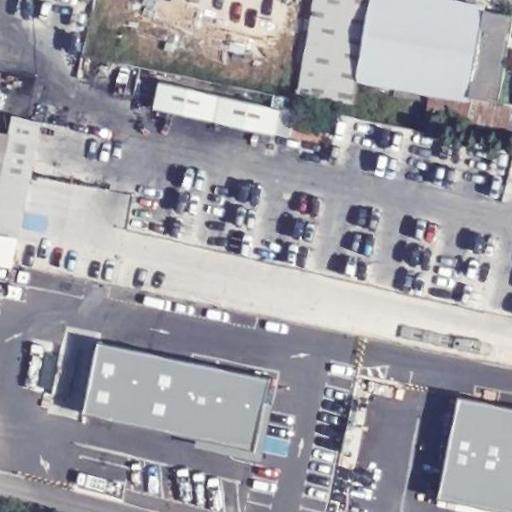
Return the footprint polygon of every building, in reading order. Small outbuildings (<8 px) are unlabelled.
[(368,0),(310,0),(294,89),(350,99),(355,73),(368,0)] [(368,0),(355,73),(430,85),(497,96),(510,11),(442,0),(368,0)] [(127,33),(127,20),(98,20),(98,33),(127,33)] [(280,110),(162,83),(156,109),(275,135),(280,110)] [(511,99),(497,96),(430,85),(426,115),(511,129),(511,99)] [(334,122),(295,114),(291,138),(329,146),(334,122)] [(9,119),(5,137),(0,163),(0,239),(12,242),(35,124),(9,119)] [(0,239),(0,267),(7,268),(12,242),(0,239)] [(166,334),(192,340),(199,308),(173,303),(166,334)] [(394,395),(402,366),(369,357),(361,386),(394,395)] [(433,373),(428,386),(456,395),(460,382),(433,373)] [(511,384),(511,385),(498,464),(511,466),(511,384)] [(1,412),(0,414),(0,440),(3,441),(13,416),(1,412)] [(511,466),(498,464),(493,483),(511,486),(511,466)]
